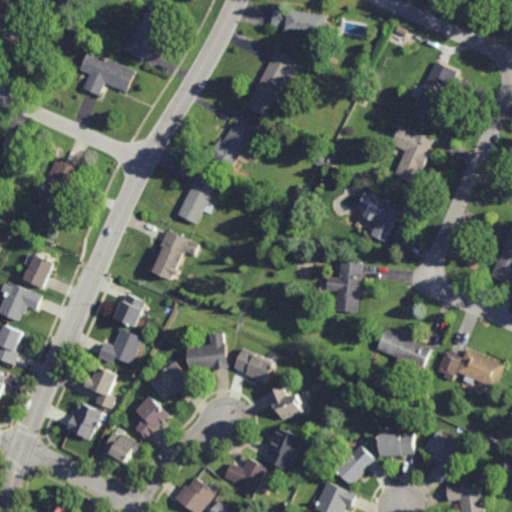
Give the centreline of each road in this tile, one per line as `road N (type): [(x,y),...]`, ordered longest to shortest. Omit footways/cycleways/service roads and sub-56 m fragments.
road 1 (residential): [(238,0),(108,245),(21,448),(7,511)]
road 2 (residential): [(511,322),(454,297),(435,271),(510,94),(510,70),(493,49),(382,0)]
road 3 (residential): [(146,163),(0,96)]
road 4 (residential): [(138,511),(0,438)]
road 5 (residential): [(136,510),(186,447),(227,421)]
